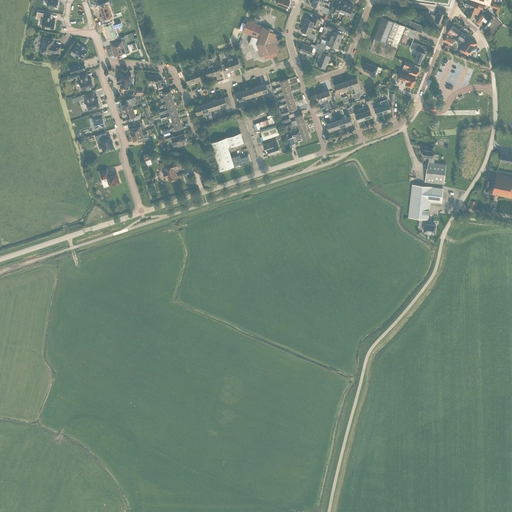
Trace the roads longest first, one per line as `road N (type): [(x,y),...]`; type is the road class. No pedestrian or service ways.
road 1 (unclassified): [(329,511),(364,363),(434,272),(444,232),(487,157),(494,89)]
road 2 (tertiary): [(141,213),(324,152)]
road 3 (residential): [(106,64),(101,75),(141,213)]
